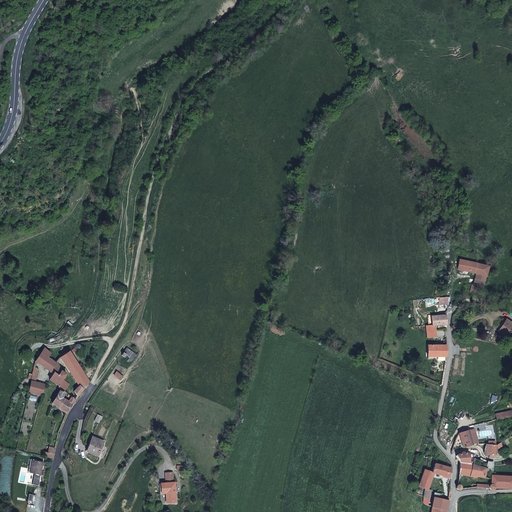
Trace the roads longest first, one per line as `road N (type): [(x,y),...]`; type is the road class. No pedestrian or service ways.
road 1 (track): [(0,224),(41,218),(59,206),(96,121),(107,112),(121,116),(92,302),(73,329),(74,340),(121,334)]
road 2 (residential): [(150,212),(134,307),(77,409),(51,511)]
road 3 (track): [(288,0),(197,99),(166,149),(150,212)]
road 4 (residential): [(453,495),(455,462),(435,440),(452,357),(451,315)]
road 5 (secondary): [(43,0),(22,39),(0,144)]
